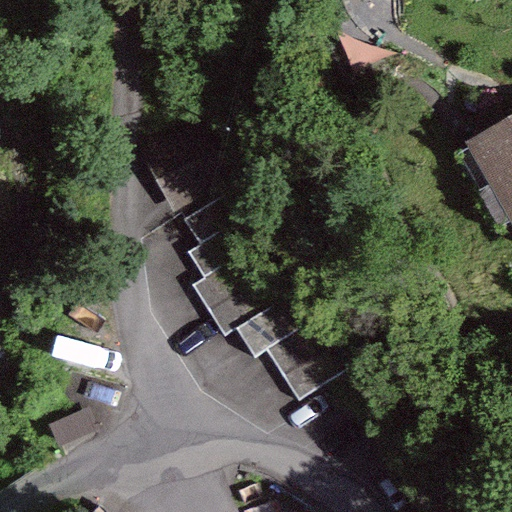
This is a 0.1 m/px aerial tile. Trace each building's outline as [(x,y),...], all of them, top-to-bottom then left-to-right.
[(511,117),(470,142),(511,211),(511,117)] [(199,123),(149,151),(163,177),(214,150),(199,123)] [(214,150),(163,177),(178,203),(228,176),(214,150)] [(235,188),(184,220),(200,244),(239,220),(250,213),(235,188)] [(239,220),(200,244),(189,251),(205,277),(244,253),(255,246),(239,220)] [(260,278),(244,253),(205,277),(193,285),(209,311),(260,278)] [(260,278),(209,311),(225,336),(236,329),(276,304),(260,278)] [(276,304),(236,329),(254,358),(267,350),(314,320),(296,291),(276,304)] [(314,320),(267,350),(283,375),(334,343),(318,318),(314,320)] [(334,343),(283,375),(299,400),(350,369),(334,343)]
